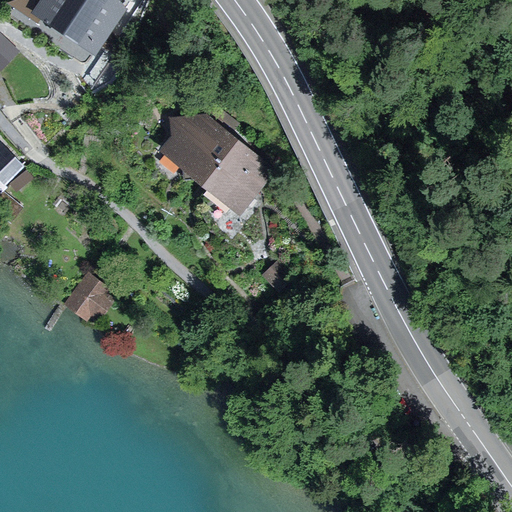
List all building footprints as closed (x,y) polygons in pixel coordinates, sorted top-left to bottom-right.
[(38,0),(33,8),(95,49),(125,3),(121,0),(38,0)] [(169,112),(170,133),(160,144),(201,178),(238,134),(208,109),(169,112)] [(277,167),(238,134),(201,178),(241,211),(277,167)] [(32,163),(10,140),(0,149),(0,193),(11,183),(32,163)] [(18,208),(3,196),(0,199),(0,210),(10,219),(18,208)] [(263,273),(279,290),(294,276),(278,259),(263,273)] [(99,318),(115,297),(107,291),(112,285),(89,269),(66,301),(88,317),(89,317),(92,312),(99,318)]
